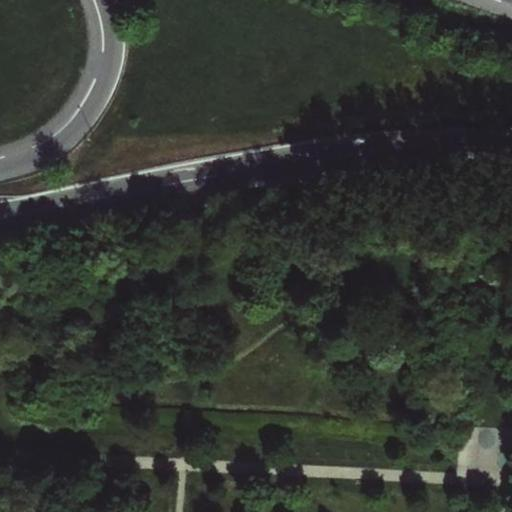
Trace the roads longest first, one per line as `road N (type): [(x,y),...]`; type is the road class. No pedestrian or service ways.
road 1 (trunk): [(131,191),(337,154),(511,142)]
road 2 (trunk): [(105,0),(111,59),(95,101),(53,149),(0,169)]
road 3 (trunk): [(0,225),(131,191)]
road 4 (trunk): [(0,210),(131,191)]
